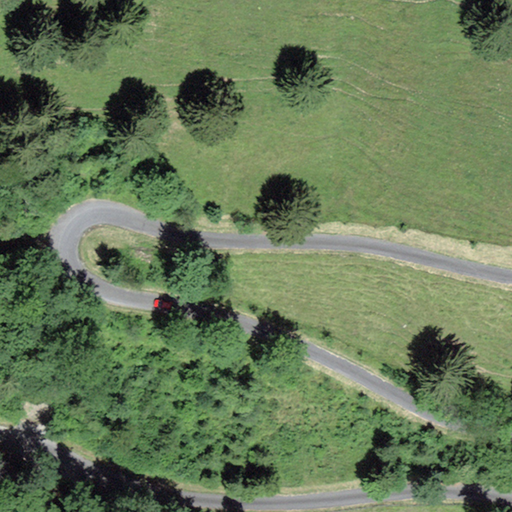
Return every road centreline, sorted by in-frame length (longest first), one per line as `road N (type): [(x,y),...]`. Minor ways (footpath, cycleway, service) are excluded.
road 1 (unclassified): [(0,431),(184,497),(282,503),(447,492),(511,500)]
road 2 (unclassified): [(511,435),(439,417),(253,325),(99,289),(78,275),(69,238)]
road 3 (unclassified): [(69,238),(89,217),(110,214),(186,236),(380,249),(511,277)]
